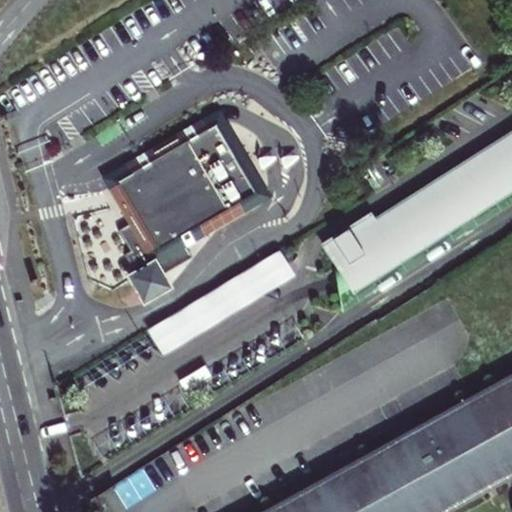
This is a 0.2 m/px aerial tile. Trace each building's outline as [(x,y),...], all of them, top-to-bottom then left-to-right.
[(128,215),(132,222),(118,231),(130,251),(124,254),(132,268),(135,267),(138,273),(132,277),(145,299),(168,286),(159,272),(163,270),(165,272),(193,256),(185,242),(260,199),(217,125),(176,149),(111,187),(123,206),(128,215)] [(511,131),(325,249),(349,288),(511,185),(511,131)] [(511,194),(511,185),(349,288),(353,294),(511,194)] [(280,249),(146,329),(162,355),(296,276),(280,249)] [(205,367),(179,383),(184,393),(211,377),(205,367)] [(440,511),(511,472),(511,381),(274,511),(440,511)]
